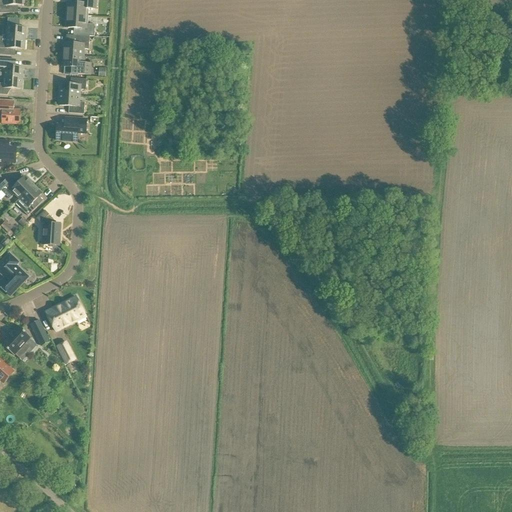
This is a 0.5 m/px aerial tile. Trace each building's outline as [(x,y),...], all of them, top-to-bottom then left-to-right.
[(23,0),(3,0),(4,2),(0,2),(0,14),(9,14),(9,7),(23,6),(23,0)] [(67,3),(66,16),(87,17),(87,10),(96,10),(96,0),(79,0),(80,2),(78,4),(67,3)] [(87,17),(66,16),(66,28),(77,29),(78,31),(77,37),(94,38),(95,25),(86,25),(87,17)] [(7,27),(6,38),(25,40),(26,28),(7,27)] [(25,40),(6,38),(0,37),(0,55),(10,57),(10,50),(24,51),(25,40)] [(64,44),(63,56),(83,57),(84,50),(89,50),(89,39),(76,38),(76,43),(75,45),(64,44)] [(83,57),(63,56),(62,68),(73,68),(74,70),(74,75),(87,76),(91,76),(91,65),(88,64),(83,64),(83,57)] [(0,71),(4,72),(3,78),(23,79),(23,68),(9,67),(10,61),(0,59),(0,71)] [(23,79),(3,78),(3,85),(0,84),(0,95),(8,96),(8,90),(22,90),(23,79)] [(60,84),(59,95),(79,97),(80,91),(85,91),(86,80),(71,79),(70,85),(60,84)] [(79,97),(59,95),(59,107),(69,107),(68,114),(84,115),(85,104),(79,103),(79,97)] [(0,101),(0,115),(2,116),(2,124),(20,126),(21,111),(13,111),(14,102),(0,101)] [(57,126),(56,142),(77,143),(78,134),(86,135),(87,120),(65,119),(65,126),(57,126)] [(0,167),(3,167),(3,162),(15,163),(16,150),(8,149),(9,142),(0,141),(0,167)] [(14,195),(19,200),(33,186),(25,177),(16,186),(11,182),(8,184),(3,179),(0,181),(0,192),(1,192),(9,200),(14,195)] [(42,194),(33,186),(19,200),(24,205),(20,209),(28,217),(36,209),(32,204),(42,194)] [(59,247),(61,225),(50,225),(50,222),(46,218),(49,216),(45,211),(36,220),(40,224),(42,223),(44,224),(42,245),(59,247)] [(23,219),(18,223),(22,227),(27,223),(23,219)] [(0,287),(10,297),(28,278),(15,266),(18,263),(9,255),(0,264),(0,268),(8,275),(0,283),(0,287)] [(55,333),(86,317),(76,298),(53,310),(46,314),(55,333)] [(40,321),(30,325),(41,347),(50,342),(40,321)] [(12,333),(7,338),(7,339),(1,345),(14,357),(15,356),(22,362),(36,346),(29,340),(31,338),(18,327),(12,333)] [(67,341),(56,347),(65,366),(76,360),(67,341)] [(0,380),(3,384),(13,372),(0,360),(0,380)]
